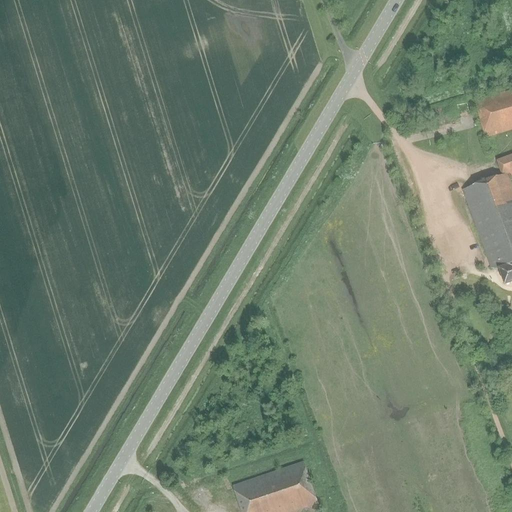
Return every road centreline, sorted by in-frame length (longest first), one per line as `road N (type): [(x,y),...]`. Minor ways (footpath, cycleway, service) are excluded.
road 1 (unclassified): [(92,511),(396,0)]
road 2 (track): [(511,455),(420,203),(415,162)]
